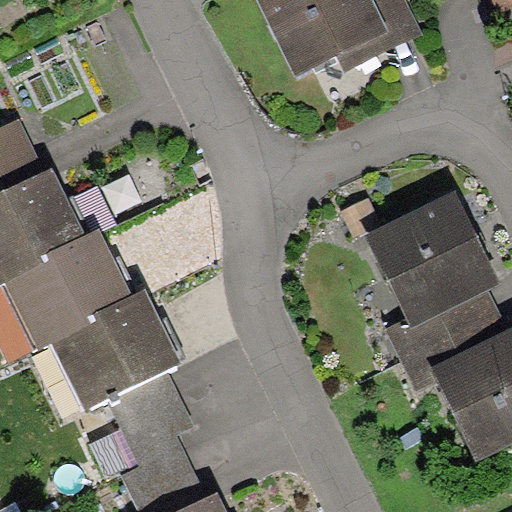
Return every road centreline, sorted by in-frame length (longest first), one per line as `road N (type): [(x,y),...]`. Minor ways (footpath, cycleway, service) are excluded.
road 1 (residential): [(254,185),(245,295),(349,511)]
road 2 (residential): [(254,185),(415,121),(481,132),(511,193)]
road 3 (residential): [(164,0),(254,185)]
